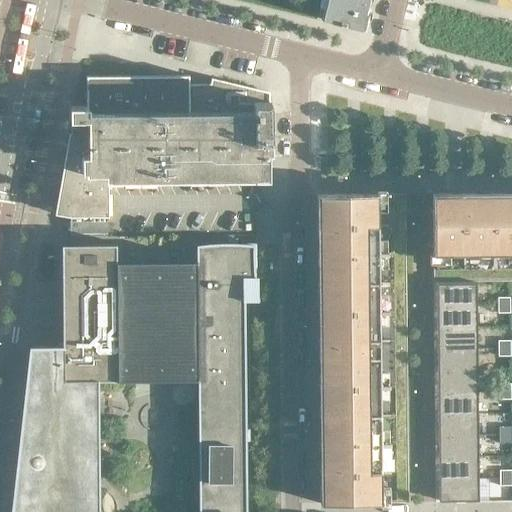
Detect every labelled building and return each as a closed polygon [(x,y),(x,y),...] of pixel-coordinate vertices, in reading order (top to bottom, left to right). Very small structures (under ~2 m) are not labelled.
[(371,0),(325,0),(321,19),(361,29),(368,1),(371,2),(371,0)] [(270,141),(270,101),(269,101),(269,92),(211,78),(210,84),(188,84),(188,75),(163,75),(86,76),(87,106),(69,106),(69,120),(71,120),(71,133),(69,133),(54,214),(70,217),(70,236),(255,234),(255,178),(268,178),(267,141),(270,141)] [(511,192),(432,194),(432,228),(432,255),(433,255),(433,281),(509,280),(511,280),(511,192)] [(408,502),(406,319),(404,194),(378,194),(317,195),(320,504),(381,503),(381,502),(408,502)] [(245,511),(245,439),(248,439),(248,428),(245,428),(244,299),(256,298),(257,299),(258,299),(257,296),(256,288),(255,281),(254,274),(254,266),(253,259),(253,252),(253,244),(246,244),(239,243),(232,243),(225,243),(218,243),(211,243),(204,244),(196,245),(198,432),(162,432),(158,430),(157,430),(154,429),(151,428),(148,428),(145,428),(140,428),(136,429),(131,430),(127,432),(123,434),(121,436),(117,439),(115,441),(113,444),(113,445),(98,445),(97,380),(117,379),(116,244),(61,244),(62,263),(63,263),(64,345),(29,346),(17,451),(16,451),(15,459),(17,459),(10,511),(245,511)] [(476,282),(436,282),(436,305),(476,305),(476,282)] [(509,305),(509,297),(497,297),(497,305),(509,305)] [(476,326),(476,305),(436,305),(436,327),(476,326)] [(509,313),(509,305),(497,305),(497,313),(509,313)] [(476,348),(476,326),(436,327),(437,348),(476,348)] [(510,348),(510,340),(497,340),(498,348),(510,348)] [(477,370),(476,348),(437,348),(437,370),(477,370)] [(510,356),(510,348),(498,348),(498,356),(510,356)] [(477,391),(477,370),(437,370),(437,392),(477,391)] [(510,391),(510,383),(498,384),(498,391),(510,391)] [(477,413),(477,391),(437,392),(437,413),(477,413)] [(510,399),(510,391),(498,391),(498,399),(510,399)] [(477,434),(477,413),(437,413),(438,435),(477,434)] [(511,434),(511,427),(498,427),(498,435),(511,434)] [(478,456),(477,434),(438,435),(438,456),(478,456)] [(511,442),(511,434),(498,435),(499,443),(511,442)] [(478,478),(478,456),(438,456),(438,478),(478,478)] [(511,478),(511,470),(499,470),(499,478),(511,478)] [(478,488),(478,478),(438,478),(438,501),(455,501),(464,501),(478,501),(478,488)] [(511,486),(511,478),(499,478),(499,486),(511,486)]
